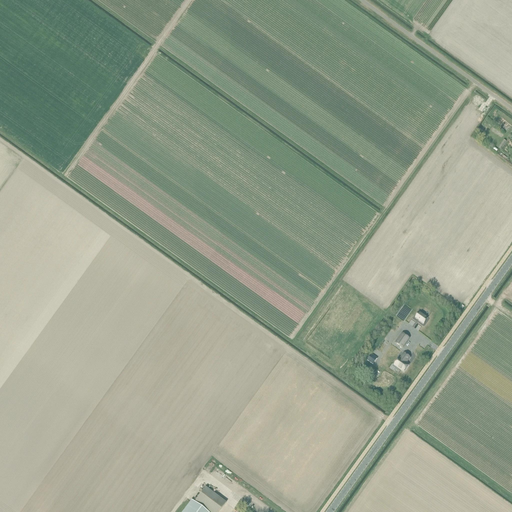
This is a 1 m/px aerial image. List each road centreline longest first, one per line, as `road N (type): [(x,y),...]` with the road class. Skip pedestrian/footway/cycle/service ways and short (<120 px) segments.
road 1 (tertiary): [(330,511),(511,260)]
road 2 (unclassified): [(511,109),(361,0)]
